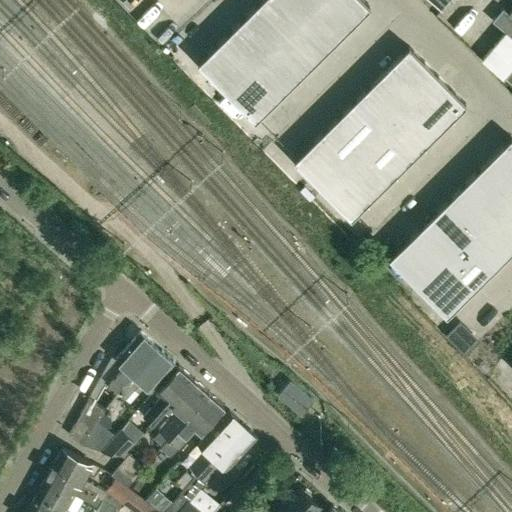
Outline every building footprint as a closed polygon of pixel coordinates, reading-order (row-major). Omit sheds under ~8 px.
[(363,0),(259,0),(198,61),(255,119),(369,6),(363,0)] [(431,0),(441,9),(448,0),(431,0)] [(482,58),(503,77),(511,67),(511,8),(509,13),(503,7),(492,20),(505,31),(482,58)] [(409,45),(294,159),(351,216),(466,103),(409,45)] [(511,135),(389,255),(446,313),(511,248),(511,135)] [(152,352),(158,345),(141,330),(117,357),(126,366),(110,384),(118,391),(121,388),(139,367),(140,368),(146,361),(144,359),(151,351),(152,352)] [(139,367),(121,388),(125,392),(122,395),(126,399),(142,380),(152,388),(176,360),(158,345),(152,352),(151,351),(144,359),(146,361),(140,368),(139,367)] [(166,411),(195,378),(179,364),(156,390),(162,395),(144,414),(154,423),(165,410),(166,411)] [(169,436),(209,390),(195,378),(166,411),(171,415),(159,428),(169,436)] [(209,390),(169,436),(161,446),(170,455),(197,425),(203,430),(225,404),(209,390)] [(105,409),(88,399),(82,410),(69,434),(81,443),(98,419),(105,409)] [(205,446),(188,464),(198,473),(244,422),(229,409),(200,442),(205,446)] [(98,419),(81,443),(82,443),(103,449),(117,433),(98,419)] [(178,492),(160,511),(202,511),(187,500),(201,485),(205,480),(222,462),(227,468),(257,436),(257,435),(244,422),(198,473),(193,479),(183,489),(182,488),(178,492)] [(117,433),(103,449),(122,454),(135,442),(121,428),(117,433)] [(63,445),(50,468),(100,496),(102,497),(117,505),(121,500),(134,511),(153,511),(155,510),(156,508),(117,477),(106,490),(101,486),(84,477),(92,461),(63,445)] [(128,451),(113,469),(130,482),(144,465),(128,451)] [(96,503),(100,496),(50,468),(38,491),(67,507),(76,491),(96,503)] [(311,511),(320,503),(311,495),(311,491),(307,488),(303,488),(301,486),(288,500),(285,500),(281,504),(281,506),(280,508),(280,509),(276,511),(311,511)] [(64,511),(67,507),(38,491),(25,511),(64,511)] [(102,497),(97,506),(108,511),(113,511),(117,505),(102,497)]
